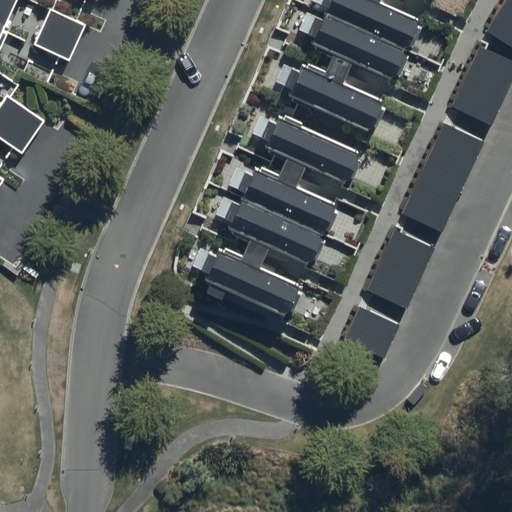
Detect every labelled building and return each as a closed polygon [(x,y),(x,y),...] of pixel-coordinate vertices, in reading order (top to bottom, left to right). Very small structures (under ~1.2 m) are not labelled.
[(0,0),(0,31),(14,0),(0,0)] [(310,38),(331,49),(322,71),(303,62),(300,69),(292,65),(290,71),(279,65),(273,78),(283,83),(282,85),(289,88),(287,94),(373,131),(385,105),(338,85),(350,58),(393,78),(419,24),(375,3),(376,0),(316,0),(326,4),(321,16),(305,9),(295,30),(311,37),(310,38)] [(511,0),(507,0),(486,31),(511,48),(511,0)] [(49,14),(34,46),(67,61),(82,29),(49,14)] [(511,65),(477,49),(449,108),(490,127),(511,78),(511,65)] [(8,98),(0,109),(0,139),(22,155),(44,124),(8,98)] [(284,114),(282,118),(279,116),(277,120),(260,112),(250,133),(267,141),(264,146),(285,156),(277,173),(260,166),(258,169),(254,168),(252,172),(235,164),(227,180),(238,185),(236,187),(245,191),(241,201),(223,193),(215,211),(231,219),(229,225),(250,235),(241,255),(225,248),(224,252),(218,249),(216,253),(198,245),(190,261),(201,266),(200,268),(207,271),(204,278),(210,280),(205,290),(220,297),(225,287),(288,315),(301,285),(258,266),(268,244),(309,262),(336,202),(295,184),(304,163),(346,181),(359,153),(297,125),(299,121),(284,114)] [(442,126),(400,213),(440,233),(483,146),(442,126)] [(394,233),(366,290),(406,310),(434,252),(394,233)] [(360,310),(344,339),(386,362),(402,332),(360,310)]
